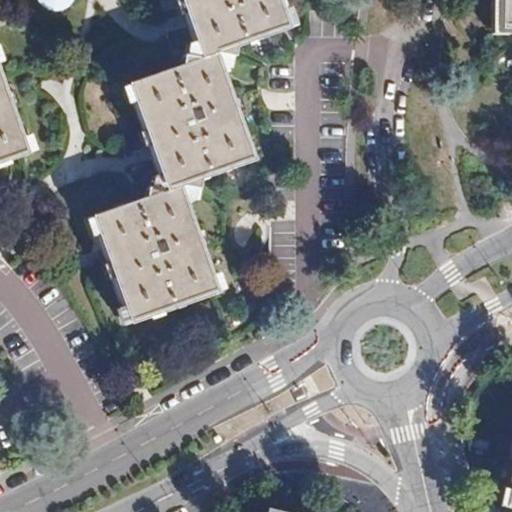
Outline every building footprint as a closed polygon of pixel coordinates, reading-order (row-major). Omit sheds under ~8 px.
[(182,0),(204,58),(220,52),(292,26),(282,0),(182,0)] [(503,27),(502,0),(494,0),(495,32),(509,32),(509,27),(503,27)] [(511,0),(502,0),(503,27),(509,27),(511,27),(511,0)] [(220,52),(204,58),(129,84),(168,191),(183,186),(258,159),(220,52)] [(0,163),(30,153),(0,69),(0,163)] [(183,186),(168,191),(94,218),(132,325),(221,293),(183,186)]
